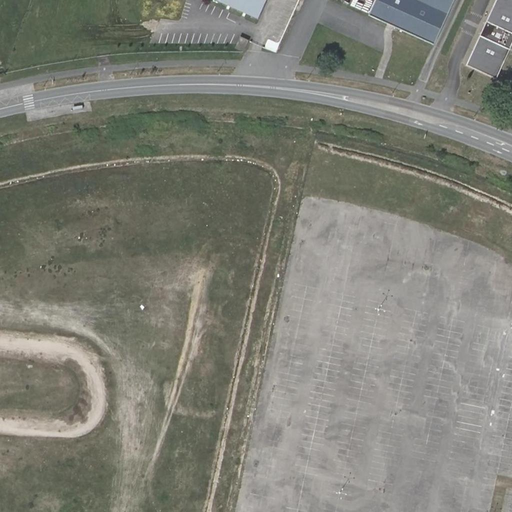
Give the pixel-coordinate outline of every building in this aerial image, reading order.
[(26,0),(0,0),(0,64),(4,63),(26,0)] [(262,0),(218,0),(255,17),(262,0)] [(430,44),(450,0),(372,0),(366,14),(430,44)] [(496,81),(511,46),(511,0),(498,0),(467,67),(496,81)] [(250,40),(241,36),(236,47),(245,51),(250,40)] [(279,41),(268,36),(264,46),(276,50),(279,41)]
